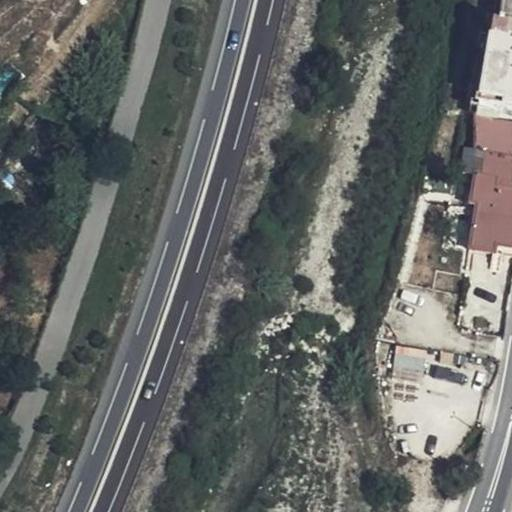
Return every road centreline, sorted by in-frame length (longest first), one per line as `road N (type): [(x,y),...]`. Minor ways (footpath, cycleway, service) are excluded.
road 1 (primary): [(100,511),(206,221),(266,0)]
road 2 (primary): [(242,0),(189,203),(77,511)]
